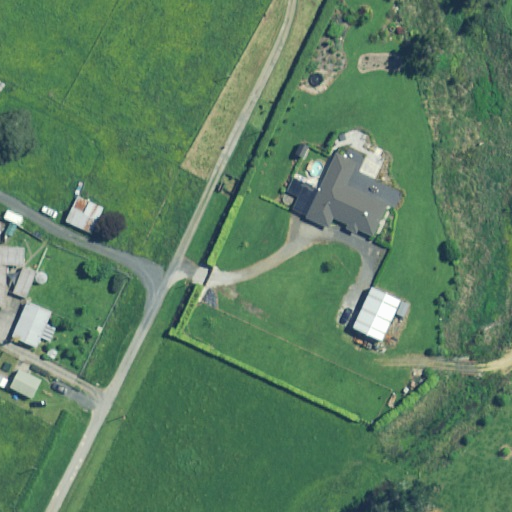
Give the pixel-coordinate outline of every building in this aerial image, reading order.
[(355,164),(336,155),(307,219),(328,228),(333,218),(372,236),(386,205),(345,186),(355,164)] [(103,208),(78,197),(66,222),(91,234),(103,208)] [(25,248),(0,247),(0,307),(5,308),(6,266),(24,267),(25,248)] [(37,274),(24,269),(14,293),(27,299),(37,274)] [(28,302),(13,337),(37,348),(53,313),(28,302)] [(41,381),(20,370),(11,388),(32,399),(41,381)] [(10,377),(1,372),(0,373),(0,386),(4,388),(10,377)]
